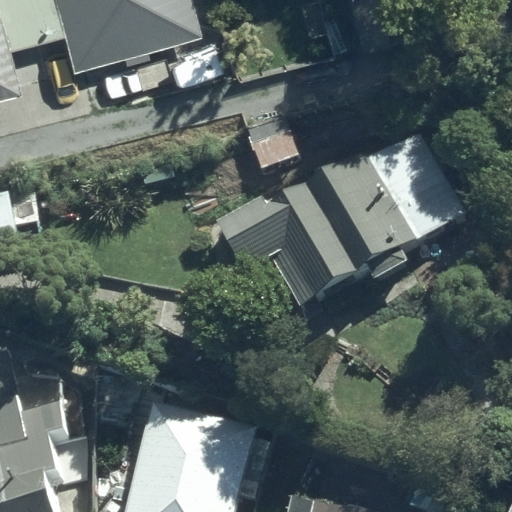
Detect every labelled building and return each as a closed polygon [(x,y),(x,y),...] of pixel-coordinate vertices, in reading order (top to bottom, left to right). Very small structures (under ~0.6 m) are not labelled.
[(72,55),(120,43),(123,52),(149,45),(147,37),(201,24),(195,0),(0,0),(0,70),(20,66),(12,34),(64,22),(72,55)] [(296,190),(292,183),(227,220),(257,270),(282,256),(312,307),(377,269),(383,280),(418,260),(412,249),(477,211),(427,125),(374,156),(369,148),(296,190)] [(18,190),(0,194),(0,240),(28,234),(18,190)] [(0,511),(71,511),(62,469),(72,467),(65,438),(78,435),(70,402),(31,411),(15,342),(0,345),(0,511)] [(285,419),(163,392),(136,511),(248,511),(251,498),(266,502),(285,419)] [(395,511),(298,492),(293,511),(395,511)]
